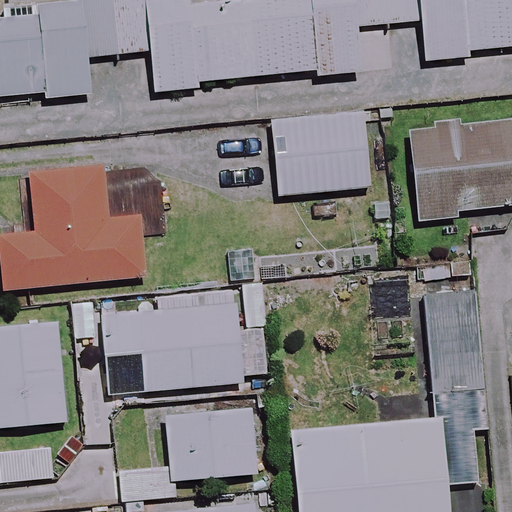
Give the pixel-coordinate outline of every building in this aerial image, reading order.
[(112,56),(108,0),(39,0),(41,22),(0,24),(0,98),(93,93),(91,58),(112,56)] [(251,79),(246,2),(149,8),(148,0),(108,0),(112,56),(153,54),(155,93),(198,90),(198,82),(251,79)] [(246,2),(251,79),(314,74),(314,78),(359,75),(355,28),(387,25),(423,23),(421,0),(269,0),(255,1),(246,2)] [(511,0),(421,0),(423,23),(426,62),(469,59),(469,51),(511,48),(511,0)] [(371,189),(365,115),(274,123),(280,197),(371,189)] [(511,123),(411,131),(418,218),(511,210),(511,123)] [(110,222),(105,169),(30,175),(35,234),(0,236),(0,238),(5,292),(147,279),(142,219),(110,222)] [(465,293),(426,296),(432,382),(471,379),(465,293)] [(242,386),(237,307),(103,316),(106,358),(142,356),(144,392),(242,386)] [(0,429),(68,424),(59,324),(0,329),(0,429)] [(255,475),(250,409),(167,416),(173,482),(255,475)] [(473,432),(439,434),(438,421),(293,434),(299,511),(448,511),(446,485),(478,483),(473,432)] [(0,484),(53,479),(51,449),(0,453),(0,484)] [(256,511),(255,503),(172,511),(256,511)]
